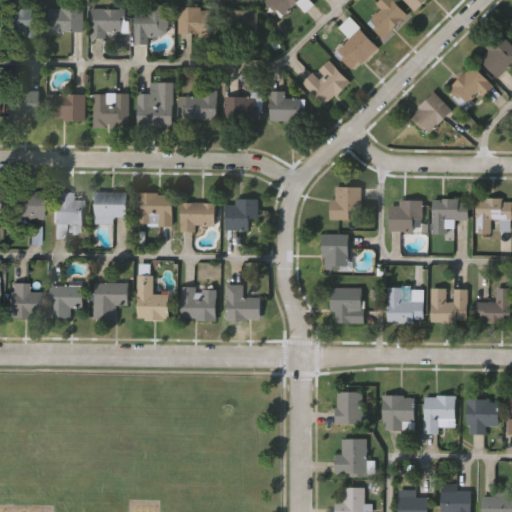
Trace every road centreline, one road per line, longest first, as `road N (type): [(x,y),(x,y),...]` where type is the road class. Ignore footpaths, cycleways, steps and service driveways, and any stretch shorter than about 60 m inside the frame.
road 1 (residential): [(482,0),(315,165),(287,215),(286,286),(302,356),(301,511)]
road 2 (residential): [(0,352),(511,357)]
road 3 (residential): [(0,155),(237,160),(297,187)]
road 4 (residential): [(351,130),(377,157),(401,165),(511,165)]
